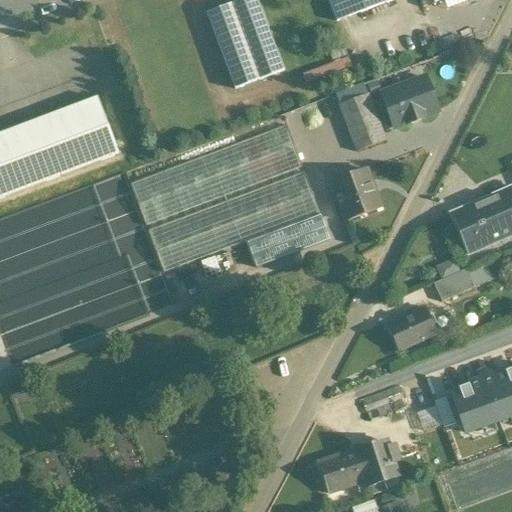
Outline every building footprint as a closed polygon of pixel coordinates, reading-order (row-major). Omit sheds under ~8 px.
[(256,0),(244,0),(206,14),(235,90),(284,72),(256,0)] [(393,0),(327,0),(336,23),(394,1),(393,0)] [(425,79),(381,95),(394,129),(407,124),(407,125),(424,118),(423,118),(438,112),(425,79)] [(336,95),(340,106),(367,96),(363,85),(336,95)] [(340,106),(338,107),(356,153),(386,142),(368,95),(367,96),(340,106)] [(97,99),(0,135),(0,199),(118,155),(97,99)] [(366,171),(331,184),(345,222),(380,209),(366,171)] [(304,172),(147,232),(163,274),(320,214),(304,172)] [(126,186),(0,234),(0,282),(142,228),(126,186)] [(511,191),(475,208),(474,205),(450,215),(468,255),(511,235),(511,191)] [(322,218),(245,247),(254,270),(330,241),(322,218)] [(245,247),(219,257),(228,280),(254,270),(245,247)] [(208,262),(178,274),(183,285),(213,273),(208,262)] [(472,272),(477,286),(493,279),(487,265),(472,272)] [(466,270),(433,285),(442,303),(475,289),(466,270)] [(424,309),(387,326),(399,353),(436,336),(424,309)] [(511,370),(493,377),(492,373),(479,378),(480,382),(449,393),(464,434),(511,416),(511,370)] [(399,388),(362,402),(367,414),(370,421),(394,412),(391,405),(403,400),(399,388)] [(378,465),(384,484),(401,478),(396,462),(400,460),(395,445),(390,447),(389,441),(380,444),(386,463),(378,465)] [(380,444),(318,465),(328,496),(364,484),(365,490),(384,484),(378,465),(386,463),(380,444)] [(1,485),(0,485),(0,511),(5,511),(30,503),(20,479),(1,487),(1,485)] [(376,511),(373,502),(351,510),(351,511),(376,511)]
